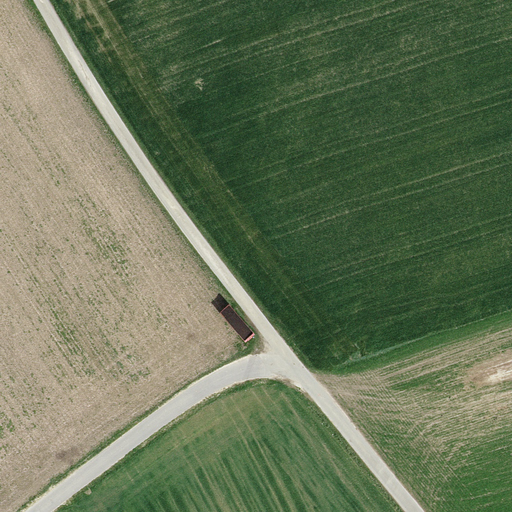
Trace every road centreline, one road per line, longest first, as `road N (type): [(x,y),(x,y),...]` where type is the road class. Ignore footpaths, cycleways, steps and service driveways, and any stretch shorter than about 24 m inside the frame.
road 1 (track): [(41,0),(108,119),(413,511)]
road 2 (track): [(41,511),(144,423),(216,380),(292,365)]
